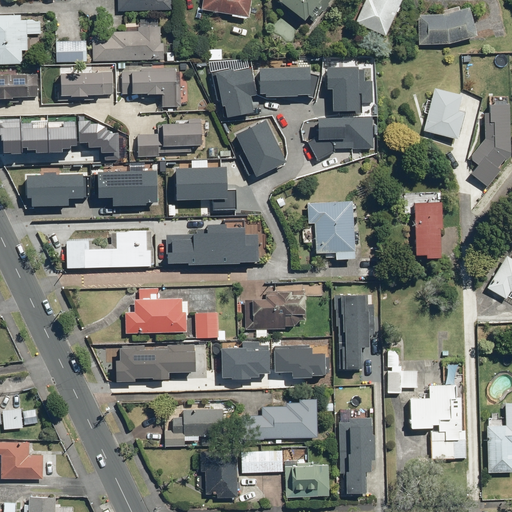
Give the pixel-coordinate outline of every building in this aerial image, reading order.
[(118,0),(119,12),(172,11),(171,0),(118,0)] [(203,0),(201,11),(249,18),(252,0),(203,0)] [(274,0),(283,7),(284,5),(305,22),(319,4),(325,8),(331,0),(274,0)] [(386,37),(402,0),(366,0),(356,24),(386,37)] [(418,16),(419,46),(449,45),(478,37),(469,8),(444,15),(418,16)] [(21,15),(0,16),(0,65),(22,65),(22,51),(28,51),(27,35),(41,35),(41,22),(35,22),(33,20),(21,21),(21,15)] [(92,33),(93,61),(164,60),(164,44),(161,44),(161,27),(138,28),(139,32),(92,33)] [(86,41),(56,42),(57,63),(87,62),(86,41)] [(221,49),(209,49),(209,60),(221,60),(221,49)] [(141,72),(122,72),(122,95),(142,94),(142,99),(162,99),(162,108),(181,107),(181,85),(176,85),(176,68),(141,69),(141,72)] [(113,73),(60,75),(61,84),(58,84),(58,101),(93,101),(93,96),(113,95),(113,73)] [(38,75),(0,76),(0,103),(18,103),(18,98),(38,97),(38,75)] [(434,88),(423,131),(457,140),(464,113),(458,111),(462,96),(434,88)] [(62,159),(62,155),(78,155),(78,140),(63,140),(63,131),(70,131),(70,118),(48,118),(48,122),(35,122),(35,136),(35,141),(26,141),(26,158),(40,158),(62,159)] [(189,124),(162,125),(162,126),(158,127),(159,135),(137,135),(138,158),(159,157),(159,146),(163,146),(163,148),(202,146),(201,119),(189,120),(189,124)] [(261,157),(276,156),(277,160),(289,159),(289,155),(304,155),(302,124),(259,126),(261,157)] [(256,150),(244,129),(227,139),(239,160),(256,150)] [(128,140),(106,139),(105,159),(127,160),(128,140)] [(99,167),(74,167),(75,188),(100,188),(99,167)] [(72,169),(48,168),(48,190),(71,190),(72,169)] [(147,172),(137,174),(136,171),(110,176),(116,214),(137,210),(153,207),(147,172)] [(355,258),(352,200),(307,202),(308,223),(314,223),(316,253),(335,252),(335,259),(355,258)] [(441,202),(414,203),(415,255),(426,254),(426,258),(440,258),(439,228),(442,228),(441,202)] [(229,242),(229,232),(237,232),(237,224),(230,224),(230,221),(209,220),(208,241),(229,242)] [(66,241),(66,269),(151,267),(151,265),(154,265),(154,264),(164,264),(164,250),(162,250),(161,242),(159,242),(159,235),(152,236),(152,226),(128,227),(128,228),(111,228),(112,245),(106,245),(106,240),(66,241)] [(511,258),(506,255),(487,288),(506,299),(510,291),(511,292),(511,258)] [(379,259),(360,259),(359,276),(378,276),(379,259)] [(124,312),(125,333),(186,332),(186,315),(188,315),(187,301),(182,301),(182,298),(158,298),(158,288),(139,288),(139,299),(134,299),(134,304),(129,308),(129,312),(124,312)] [(252,300),(245,300),(245,330),(285,329),(285,326),(294,326),(300,319),(307,319),(306,301),(307,301),(307,297),(305,297),(305,290),(276,291),(276,295),(266,295),(266,298),(252,298),(252,300)] [(218,312),(195,313),(196,338),(219,337),(218,312)] [(359,361),(359,384),(384,384),(384,359),(379,359),(379,340),(348,340),(348,361),(359,361)] [(220,345),(219,350),(217,350),(217,355),(219,355),(219,368),(237,368),(237,345),(220,345)] [(148,358),(149,387),(197,386),(197,383),(203,383),(203,371),(197,371),(196,347),(165,348),(165,357),(148,358)] [(399,351),(387,350),(386,366),(392,366),(392,371),(387,371),(386,392),(400,393),(401,387),(417,387),(417,371),(402,370),(402,366),(398,365),(399,351)] [(431,459),(466,458),(465,430),(461,430),(461,398),(456,398),(456,384),(429,385),(429,398),(410,398),(411,428),(432,428),(432,425),(438,424),(438,431),(430,431),(431,459)] [(341,398),(339,398),(341,434),(351,434),(351,452),(370,452),(369,433),(373,433),(372,397),(358,397),(358,392),(341,393),(341,398)] [(262,415),(241,416),(242,440),(264,440),(264,438),(317,438),(317,399),(299,399),(299,402),(286,403),(286,406),(262,406),(262,415)] [(505,425),(486,426),(488,473),(511,472),(511,402),(505,403),(505,425)] [(223,408),(183,409),(183,417),(172,417),(173,430),(164,431),(165,446),(185,446),(185,441),(198,441),(198,436),(223,436),(223,408)] [(22,410),(2,411),(4,430),(23,429),(22,410)] [(0,454),(1,455),(0,478),(43,479),(43,455),(29,455),(29,442),(0,441),(0,454)] [(237,450),(200,451),(200,472),(205,472),(205,494),(216,494),(216,498),(238,498),(237,450)] [(282,450),(241,452),(242,473),(283,472),(282,450)] [(296,466),(284,466),(286,498),(329,496),(328,464),(312,465),(312,462),(296,463),(296,466)] [(55,511),(56,497),(29,497),(29,505),(24,505),(24,511),(55,511)] [(16,511),(17,503),(4,502),(3,511),(16,511)]
